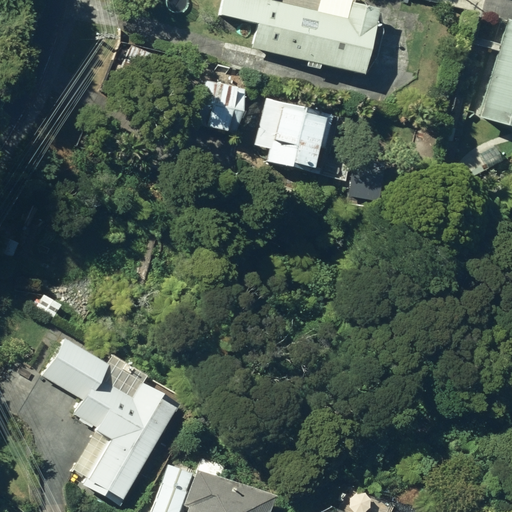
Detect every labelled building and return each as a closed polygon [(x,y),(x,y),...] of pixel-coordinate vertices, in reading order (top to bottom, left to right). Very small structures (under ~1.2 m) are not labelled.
[(247,48),(360,75),(375,11),(346,5),(343,18),(266,1),(266,0),(217,0),(214,14),(253,23),(247,48)] [(511,24),(503,22),(473,118),(511,130),(511,24)] [(115,74),(144,87),(157,57),(128,45),(115,74)] [(215,79),(228,81),(229,73),(216,71),(215,79)] [(190,124),(231,134),(241,90),(200,80),(190,124)] [(262,164),(291,171),(292,166),(309,170),(315,146),(319,146),(326,116),(276,104),(262,164)] [(465,146),(480,150),(486,127),(472,123),(465,146)] [(346,185),(378,190),(383,166),(351,160),(346,185)] [(441,193),(458,199),(468,176),(450,169),(441,193)] [(9,358),(0,373),(0,376),(15,385),(25,367),(9,358)] [(81,483),(119,506),(176,408),(139,386),(129,401),(92,380),(72,416),(94,429),(88,439),(101,448),(81,483)] [(181,511),(265,511),(270,497),(217,480),(222,467),(199,460),(195,473),(191,472),(179,507),(183,508),(181,511)] [(147,511),(174,511),(188,473),(163,465),(147,511)]
